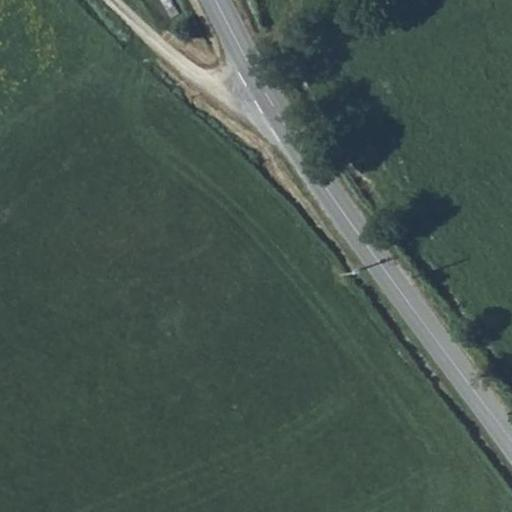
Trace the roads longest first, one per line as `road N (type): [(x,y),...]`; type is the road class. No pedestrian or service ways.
road 1 (secondary): [(511,439),(268,97),(215,0)]
road 2 (track): [(268,97),(197,80),(113,0)]
